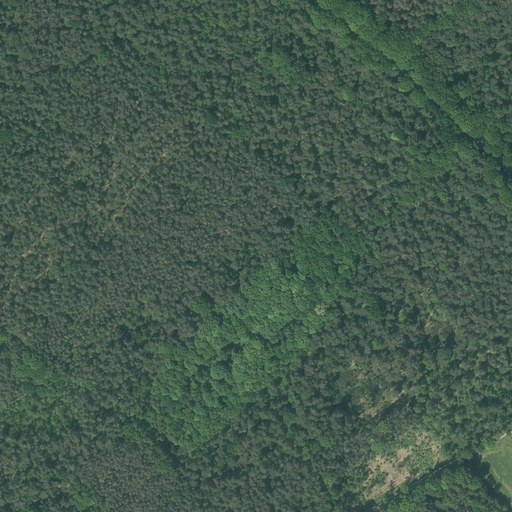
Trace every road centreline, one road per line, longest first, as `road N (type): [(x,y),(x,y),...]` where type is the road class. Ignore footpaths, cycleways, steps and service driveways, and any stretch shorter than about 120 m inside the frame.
road 1 (track): [(51,365),(78,206),(64,190),(37,182),(16,153),(0,98)]
road 2 (track): [(268,169),(58,371)]
road 3 (secondary): [(511,166),(391,48),(328,0)]
road 4 (track): [(511,430),(373,511)]
road 5 (track): [(51,365),(174,462)]
road 6 (track): [(371,241),(464,120)]
road 7 (track): [(92,398),(57,427),(20,483),(0,495)]
